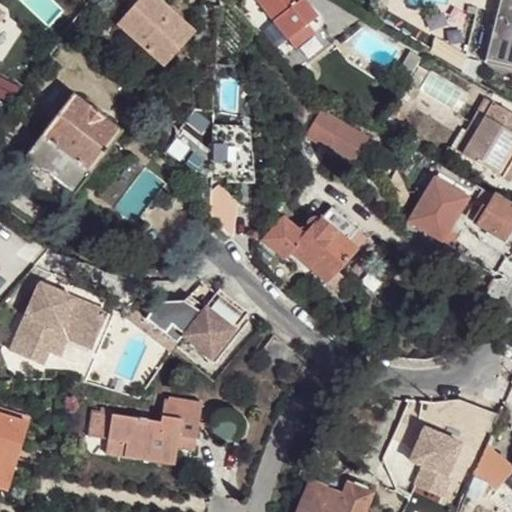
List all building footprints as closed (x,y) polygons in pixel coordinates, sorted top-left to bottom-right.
[(134,0),(115,22),(123,29),(149,0),(188,36),(195,29),(162,0),(134,0)] [(149,0),(123,29),(163,64),(188,36),(149,0)] [(308,21),(315,15),(302,0),(258,0),(273,19),(276,17),(288,35),(285,37),(293,46),(314,30),(308,21)] [(511,34),(511,13),(499,9),(484,55),(511,63),(511,39),(511,34)] [(321,23),(315,15),(308,21),(314,30),(321,23)] [(276,17),(273,19),(285,37),(288,35),(276,17)] [(69,95),(39,134),(88,173),(119,133),(69,95)] [(384,130),(404,142),(414,124),(407,120),(412,111),(399,104),(384,130)] [(511,114),(496,106),(488,119),(465,157),(506,182),(511,171),(511,114)] [(319,111),(304,135),(352,164),(366,140),(319,111)] [(465,157),(488,119),(481,115),(469,135),(464,133),(454,150),(465,157)] [(211,151),(177,128),(161,156),(209,185),(210,175),(211,151)] [(211,151),(210,175),(249,177),(252,131),(213,128),(211,151)] [(88,173),(39,134),(21,156),(70,195),(88,173)] [(432,174),(405,218),(446,242),(454,230),(473,198),(432,174)] [(492,194),(485,205),(491,209),(498,197),(492,194)] [(511,232),(511,205),(498,197),(491,209),(482,224),(481,225),(507,241),(511,232)] [(491,209),(485,205),(476,220),(482,224),(491,209)] [(348,240),(358,228),(333,207),(323,219),(321,218),(305,237),(285,220),(266,242),(288,262),(295,254),(330,284),(359,249),(348,240)] [(369,237),(358,228),(348,240),(359,249),(369,237)] [(446,242),(452,246),(460,234),(454,230),(446,242)] [(50,278),(24,332),(58,349),(71,322),(104,338),(117,312),(50,278)] [(467,300),(457,316),(468,323),(478,307),(467,300)] [(219,369),(248,336),(204,303),(176,335),(219,369)] [(435,340),(462,330),(443,303),(414,323),(435,340)] [(71,322),(58,349),(66,353),(75,335),(100,347),(104,338),(71,322)] [(58,349),(24,332),(17,344),(51,361),(58,349)] [(298,353),(275,335),(256,359),(279,377),(298,353)] [(114,413),(109,440),(129,442),(126,457),(177,464),(180,446),(182,434),(198,436),(204,401),(167,394),(163,420),(114,413)] [(30,426),(0,414),(0,488),(9,491),(30,426)] [(195,449),(198,436),(182,434),(180,446),(195,449)] [(129,442),(109,440),(107,454),(126,457),(129,442)] [(457,460),(420,445),(407,478),(420,483),(412,503),(433,511),(440,511),(447,495),(443,493),(457,460)] [(511,463),(486,449),(474,478),(499,489),(511,473),(511,463)] [(360,511),(367,496),(344,486),(339,497),(308,483),(294,511),(360,511)]
